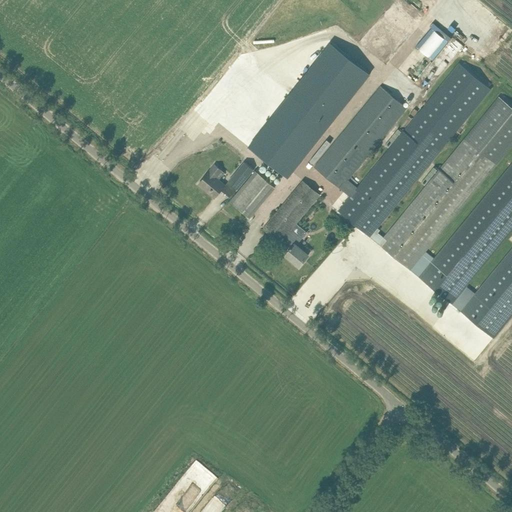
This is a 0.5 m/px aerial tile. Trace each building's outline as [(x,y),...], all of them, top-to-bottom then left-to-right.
[(438,56),(450,64),(463,45),(441,30),(435,38),(446,45),(438,56)] [(331,42),(248,146),(288,178),(371,73),(331,42)] [(407,109),(381,86),(314,167),(350,197),(339,211),(452,303),(465,288),(480,269),(511,229),(511,163),(432,261),(423,254),(496,164),(511,144),(511,101),(504,95),(502,98),(499,96),(464,138),(384,237),(378,232),(381,230),(378,228),(491,89),(488,87),(491,84),(465,62),(462,65),(459,63),(425,105),(358,187),(348,179),(407,109)] [(245,162),(229,181),(238,189),(254,170),(245,162)] [(225,186),(218,180),(225,173),(215,165),(209,172),(199,184),(215,197),(225,186)] [(276,187),(256,171),(231,201),(250,217),(276,187)] [(302,239),(291,229),(320,195),(303,181),(264,228),(281,242),(281,241),(291,249),(285,255),(299,267),(308,255),(296,245),(302,239)] [(494,339),(511,317),(511,247),(460,311),(494,339)]
